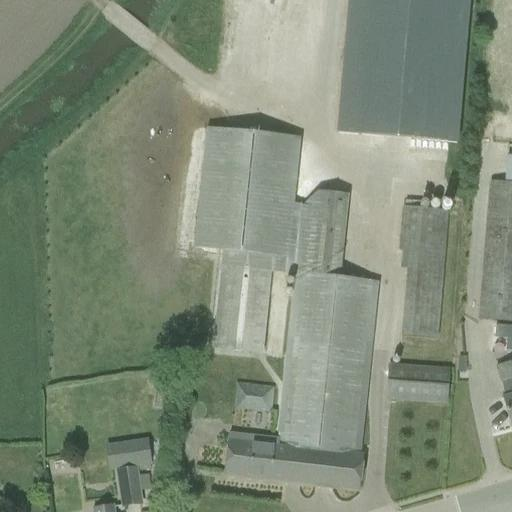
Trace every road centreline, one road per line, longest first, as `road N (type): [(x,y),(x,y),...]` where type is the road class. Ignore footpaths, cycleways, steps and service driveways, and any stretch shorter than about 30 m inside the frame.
road 1 (unknown): [(387,511),(381,377),(396,258),(392,217),(368,167),(296,99),(271,63),(262,0)]
road 2 (unknown): [(497,495),(484,321)]
